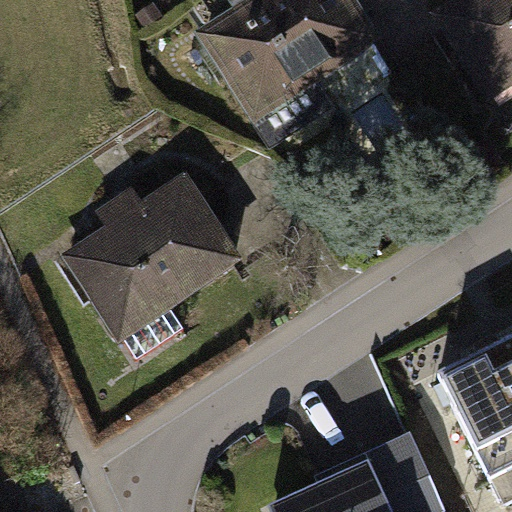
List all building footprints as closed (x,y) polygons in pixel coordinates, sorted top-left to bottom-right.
[(353,0),(258,0),(197,40),(272,156),(338,114),(322,89),(385,48),(353,0)] [(511,0),(467,0),(434,22),(490,109),(511,95),(511,0)] [(109,234),(63,263),(120,352),(247,270),(189,181),(145,210),(135,194),(98,218),(109,234)] [(511,357),(506,346),(440,380),(496,489),(511,480),(511,357)] [(373,472),(286,511),(446,511),(413,440),(368,461),(373,472)]
